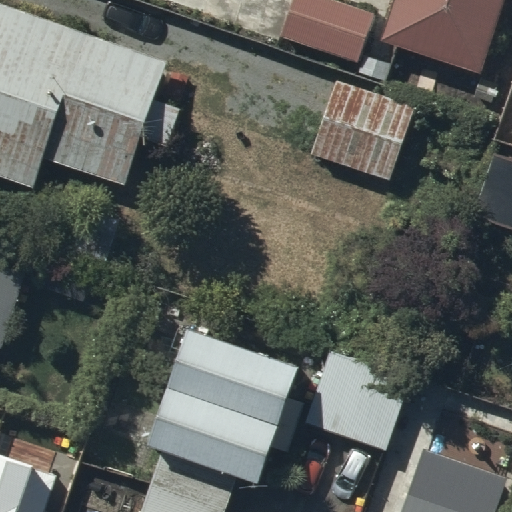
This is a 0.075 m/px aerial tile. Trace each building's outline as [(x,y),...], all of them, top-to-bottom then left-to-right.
[(294,0),(283,31),(359,57),(374,17),(325,0),(294,0)] [(396,0),(383,39),(481,73),(505,0),(396,0)] [(0,175),(36,189),(50,150),(122,176),(164,61),(0,1),(0,175)] [(312,151),(393,178),(417,108),(336,81),(312,151)] [(511,160),(496,155),(475,215),(511,228),(511,160)] [(25,276),(0,267),(0,343),(2,344),(25,276)] [(226,511),(240,472),(266,480),(303,372),(191,334),(154,442),(166,446),(154,482),(143,511),(226,511)] [(304,423),(392,454),(419,375),(331,345),(304,423)] [(403,511),(496,511),(507,480),(424,452),(403,511)] [(0,511),(43,511),(55,477),(0,458),(0,511)]
